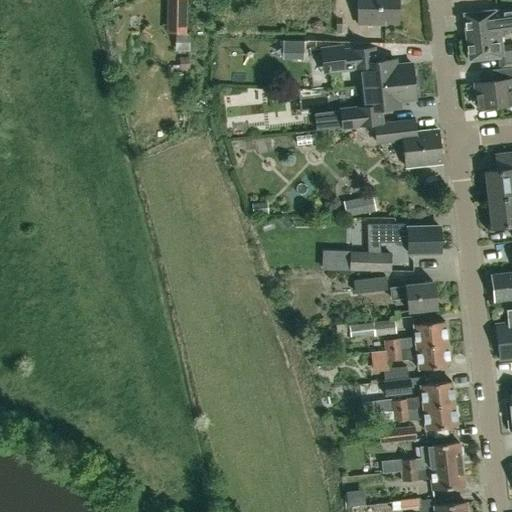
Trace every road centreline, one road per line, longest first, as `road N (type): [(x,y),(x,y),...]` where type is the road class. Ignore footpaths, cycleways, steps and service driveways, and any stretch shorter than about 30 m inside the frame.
road 1 (residential): [(460,180),(498,511)]
road 2 (residential): [(455,139),(437,0)]
